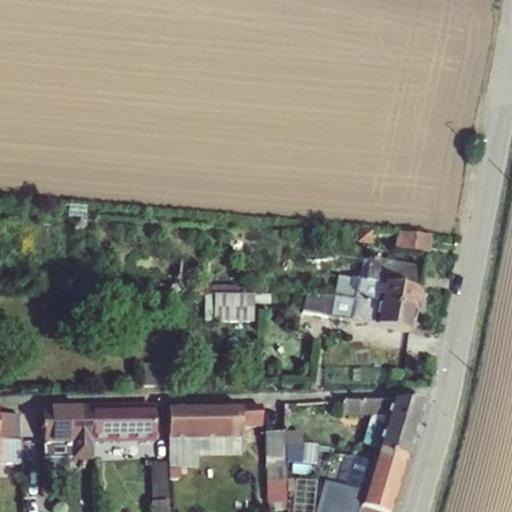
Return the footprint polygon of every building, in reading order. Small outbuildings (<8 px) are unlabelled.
[(428,236),(396,233),(395,251),(427,254),(428,236)] [(337,280),(334,297),(415,312),(423,272),(398,267),(399,259),(389,257),(388,265),(369,261),(364,286),(337,280)] [(184,297),(204,297),(238,297),(239,288),(185,286),(184,297)] [(238,297),(204,297),(204,323),(244,326),(246,297),(238,297)] [(415,312),(334,297),(331,319),(411,336),(415,312)] [(177,366),(142,366),(143,388),(176,388),(177,366)] [(366,443),(379,448),(411,458),(427,407),(421,403),(343,403),(343,417),(373,418),(366,443)] [(262,408),(168,409),(168,442),(243,440),(243,424),(262,424),(262,408)] [(153,410),(93,411),(93,443),(154,442),(153,410)] [(0,411),(0,443),(1,464),(23,464),(23,417),(2,417),(2,411),(0,411)] [(46,444),(93,443),(93,411),(45,411),(46,444)] [(167,422),(157,422),(158,462),(153,462),(154,498),(171,498),(170,470),(168,470),(167,422)] [(305,436),(284,433),(284,434),(285,443),(303,445),(305,436)] [(285,443),(284,434),(266,435),(267,472),(285,472),(285,443)] [(394,511),(411,458),(379,448),(363,495),(331,485),(322,511),(355,511),(357,508),(371,511),(394,511)] [(152,511),(170,511),(170,499),(152,500),(152,511)]
